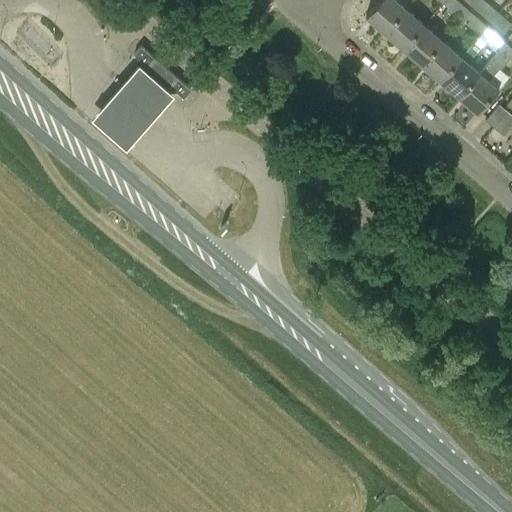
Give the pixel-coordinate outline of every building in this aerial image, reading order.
[(383,32),(405,8),(396,0),(378,0),(365,16),(383,32)] [(460,19),(463,21),(472,12),(458,0),(455,0),(448,8),(460,19)] [(499,12),(484,0),(476,0),(472,6),(491,22),(499,12)] [(424,24),(405,8),(383,32),(403,48),(424,24)] [(511,33),(511,23),(499,12),(491,22),(509,37),(511,33)] [(486,26),(472,13),(464,23),(478,34),(486,26)] [(424,24),(403,48),(421,64),(442,40),(424,24)] [(461,56),(440,80),(458,96),(479,71),(467,61),(477,50),(479,52),(483,47),(482,46),(485,42),(496,50),(504,41),(488,28),(481,36),(479,34),(461,56)] [(461,56),(442,40),(421,64),(440,80),(461,56)] [(511,47),(505,42),(479,71),(458,96),(477,113),(498,88),(488,79),(499,67),(500,68),(511,54),(511,47)] [(142,65),(171,91),(177,91),(183,97),(190,89),(141,46),(134,53),(141,60),(142,65)] [(163,106),(177,91),(171,91),(142,65),(141,60),(128,74),(112,92),(96,110),(94,113),(129,144),(131,142),(147,124),(163,106)] [(495,129),(509,112),(499,103),(484,120),(495,129)] [(511,115),(509,112),(495,129),(502,135),(511,123),(511,115)] [(460,250),(466,245),(463,241),(462,240),(456,245),(460,250)]
